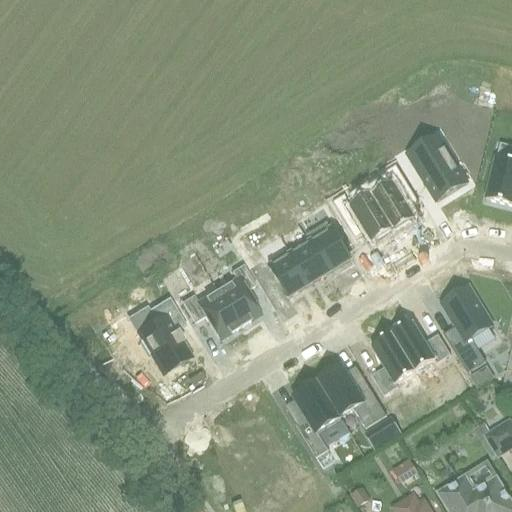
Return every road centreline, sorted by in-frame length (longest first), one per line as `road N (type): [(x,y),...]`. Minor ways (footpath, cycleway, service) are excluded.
road 1 (residential): [(144,437),(465,242),(511,252)]
road 2 (unclassified): [(144,437),(0,274)]
